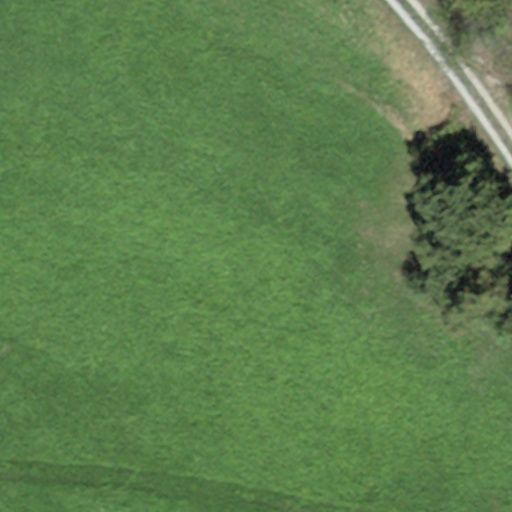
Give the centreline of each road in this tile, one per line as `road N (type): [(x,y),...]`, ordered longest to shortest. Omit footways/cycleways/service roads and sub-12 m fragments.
road 1 (track): [(0,470),(312,511)]
road 2 (track): [(511,149),(409,0)]
